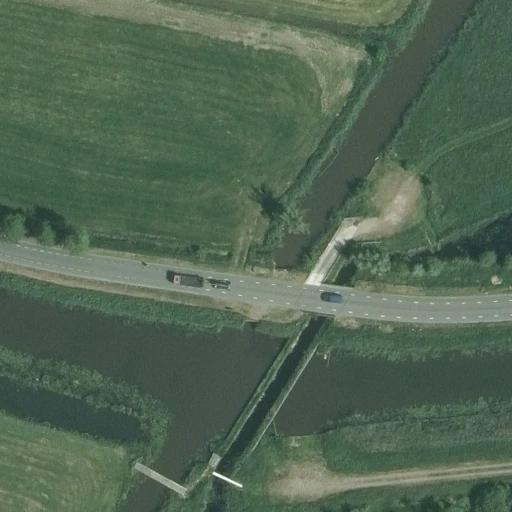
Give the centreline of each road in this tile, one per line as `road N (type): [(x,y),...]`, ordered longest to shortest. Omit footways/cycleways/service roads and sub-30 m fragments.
road 1 (tertiary): [(511,308),(347,303),(0,247)]
road 2 (track): [(273,485),(511,464)]
